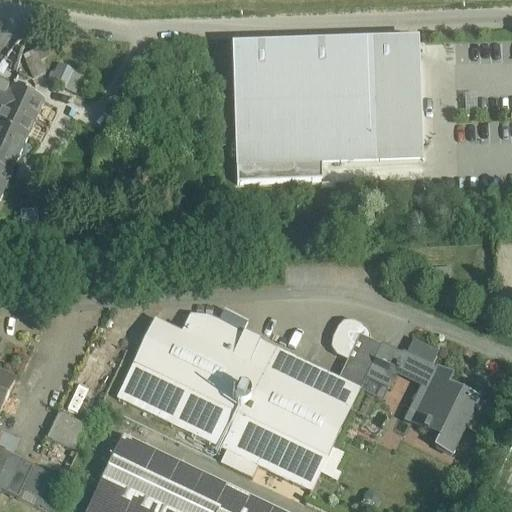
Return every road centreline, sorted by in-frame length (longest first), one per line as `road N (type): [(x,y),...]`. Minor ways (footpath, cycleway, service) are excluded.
road 1 (unclassified): [(511,351),(377,299),(298,283),(0,302)]
road 2 (unclassified): [(91,106),(143,29),(511,19)]
